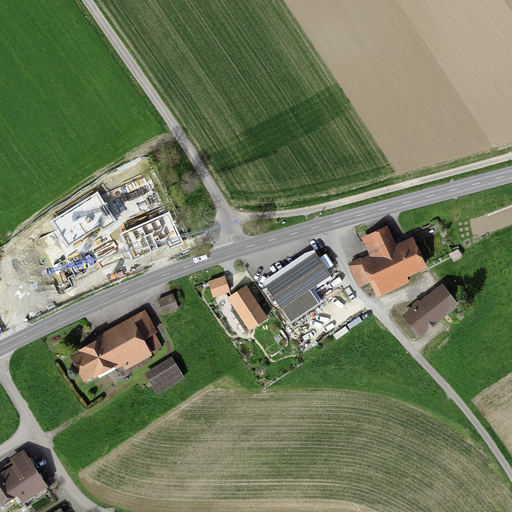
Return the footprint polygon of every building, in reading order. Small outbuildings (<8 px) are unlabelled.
[(97,194),(53,222),(63,236),(68,233),(74,241),(101,224),(99,221),(109,215),(97,194)] [(168,214),(121,235),(129,251),(135,248),(139,257),(168,244),(167,241),(178,236),(168,214)] [(411,244),(395,251),(385,230),(374,234),(374,235),(365,240),(374,261),(363,266),(360,259),(349,264),(359,286),(370,281),(376,294),(397,285),(394,278),(421,265),(411,244)] [(260,290),(275,312),(281,308),(290,322),(319,303),(309,289),(330,275),(325,268),(332,263),(326,253),(319,258),(315,253),(260,290)] [(88,255),(79,259),(89,282),(98,278),(88,255)] [(67,259),(21,281),(31,303),(43,297),(44,300),(73,287),(68,278),(74,275),(67,259)] [(224,277),(209,282),(214,296),(229,291),(224,277)] [(246,286),(229,298),(235,307),(231,310),(240,324),(244,321),(249,329),(266,318),(246,286)] [(455,305),(442,287),(421,303),(419,302),(418,301),(414,304),(413,306),(415,308),(406,315),(419,333),(455,305)] [(164,314),(178,308),(172,294),(158,300),(164,314)] [(141,340),(154,333),(142,312),(129,319),(132,325),(74,357),(85,377),(120,357),(125,366),(148,353),(141,340)] [(175,364),(149,380),(157,393),(182,377),(175,364)] [(45,485),(24,453),(2,467),(6,473),(0,476),(0,501),(13,493),(15,496),(17,494),(21,501),(45,485)]
